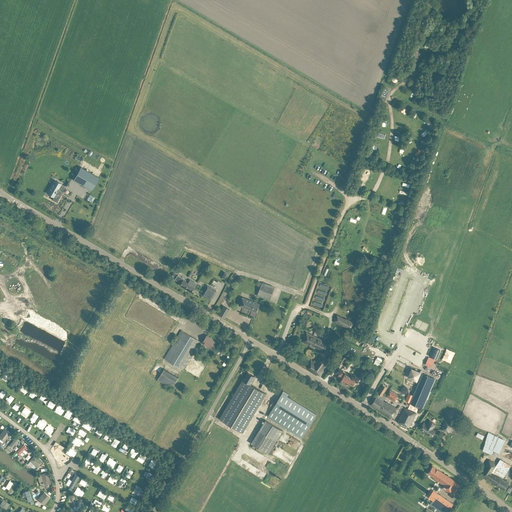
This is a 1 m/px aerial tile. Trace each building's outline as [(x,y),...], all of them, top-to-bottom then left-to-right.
[(390,90),(385,88),(381,99),(385,101),(390,90)] [(81,167),(73,180),(91,190),(99,177),(81,167)] [(58,197),(61,191),(63,192),(65,188),(64,187),(65,186),(57,181),(54,180),(47,193),(49,194),(53,197),(52,199),(57,202),(60,198),(58,197)] [(183,278),(180,282),(181,283),(180,285),(192,292),(195,287),(197,284),(189,280),(188,283),(185,282),(186,281),(186,280),(183,278)] [(262,282),(257,296),(269,300),(275,287),(262,282)] [(211,300),(217,291),(207,285),(202,295),(211,300)] [(241,299),(239,305),(256,312),(260,304),(242,297),(241,299)] [(334,322),(350,330),(353,322),(337,314),(334,322)] [(183,369),(197,345),(200,341),(181,330),(164,358),(183,369)] [(315,336),(306,332),(302,342),(313,347),(314,346),(322,350),(326,342),(316,337),(316,336),(315,336)] [(212,348),(215,342),(210,339),(211,338),(207,335),(202,343),(212,348)] [(225,351),(219,347),(216,352),(222,356),(225,351)] [(440,350),(433,347),(430,357),(436,359),(440,350)] [(454,353),(447,349),(442,360),(449,363),(454,353)] [(338,361),(343,364),(346,359),(348,360),(350,356),(343,352),(338,361)] [(315,363),(311,361),(307,368),(317,375),(318,374),(320,375),(329,361),(320,355),(315,363)] [(409,393),(405,401),(422,408),(430,389),(435,379),(423,374),(424,373),(421,371),(420,373),(413,369),(409,377),(420,382),(415,392),(423,396),(422,399),(409,393)] [(177,379),(164,371),(158,380),(171,389),(177,379)] [(255,376),(248,372),(240,384),(219,419),(243,433),(258,407),(258,406),(265,393),(250,384),(255,376)] [(340,372),(338,376),(338,375),(342,378),(340,381),(347,385),(349,383),(352,385),(355,381),(351,378),(345,374),(344,375),(340,372)] [(378,393),(383,396),(387,387),(383,384),(378,393)] [(399,395),(390,390),(386,396),(395,401),(399,395)] [(302,438),(316,414),(282,393),(267,417),(302,438)] [(376,397),(374,400),(372,405),(381,410),(380,411),(390,418),(396,409),(386,402),(386,403),(376,397)] [(404,409),(398,422),(409,427),(416,413),(407,409),(406,411),(404,409)] [(266,420),(251,443),(268,454),(283,430),(266,420)] [(424,422),(420,428),(431,436),(435,431),(432,428),(435,424),(430,420),(427,425),(424,422)] [(445,420),(441,430),(448,433),(452,423),(445,420)] [(0,434),(0,438),(4,442),(11,433),(4,428),(0,434)] [(483,450),(492,454),(493,450),(500,453),(505,440),(488,432),(483,450)] [(35,454),(30,460),(38,467),(43,461),(35,454)] [(503,478),(504,477),(511,466),(500,459),(497,464),(491,461),(489,460),(480,475),(505,490),(509,482),(503,478)] [(433,466),(428,473),(435,477),(435,478),(444,484),(442,487),(453,495),(460,484),(433,466)] [(41,474),(44,484),(50,482),(48,472),(41,474)] [(447,511),(453,504),(433,490),(425,501),(440,511),(447,511)] [(38,499),(44,505),(51,497),(44,492),(38,499)] [(0,504),(0,507),(6,511),(10,503),(3,499),(0,504)]
